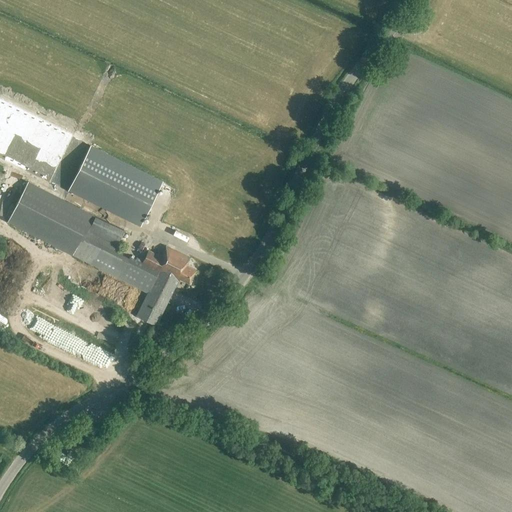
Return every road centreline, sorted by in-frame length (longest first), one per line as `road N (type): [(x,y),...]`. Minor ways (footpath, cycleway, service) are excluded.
road 1 (tertiary): [(415,0),(326,117),(246,273),(211,318),(120,386)]
road 2 (tertiary): [(0,490),(40,439),(120,386)]
